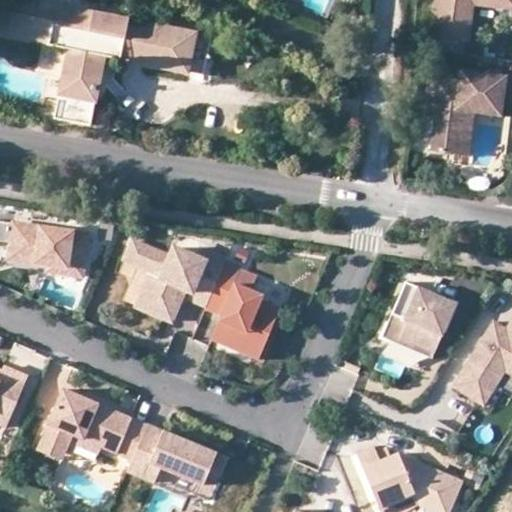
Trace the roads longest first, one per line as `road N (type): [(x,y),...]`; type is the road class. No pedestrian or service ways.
road 1 (residential): [(373,204),(301,395),(272,413),(239,413),(0,312)]
road 2 (residential): [(0,137),(373,204)]
road 3 (residential): [(373,204),(389,0)]
road 4 (residential): [(373,204),(511,224)]
